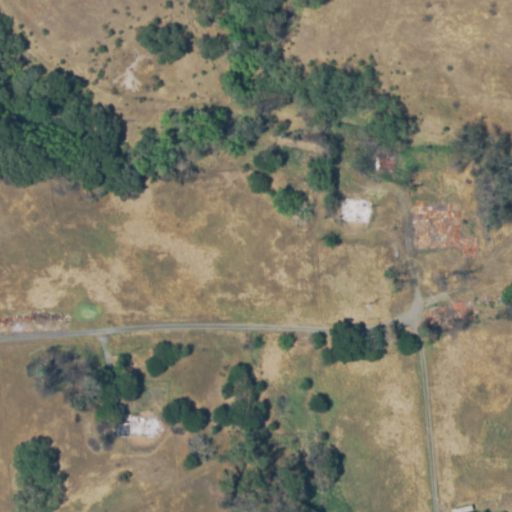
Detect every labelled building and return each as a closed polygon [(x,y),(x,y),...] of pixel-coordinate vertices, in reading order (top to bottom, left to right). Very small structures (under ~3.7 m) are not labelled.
[(391,168),(377,167),(379,153),(392,154),(391,168)] [(369,220),(344,219),(344,200),(370,200),(369,220)] [(415,244),(414,204),(457,203),(458,242),(415,244)] [(464,253),(460,237),(475,233),(479,250),(464,253)] [(470,300),(473,312),(428,321),(425,308),(470,300)] [(17,316),(65,314),(65,316),(66,328),(3,331),(2,317),(17,316)] [(159,434),(113,434),(113,415),(159,415),(159,434)]
